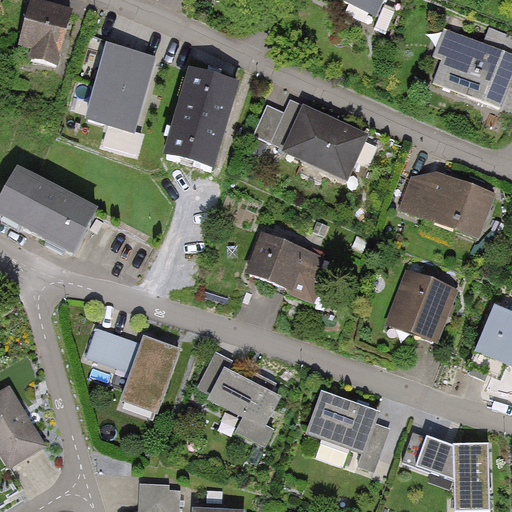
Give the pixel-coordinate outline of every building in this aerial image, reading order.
[(384,0),(342,0),(377,16),(384,0)] [(76,20),(35,10),(21,63),(62,73),(76,20)] [(440,96),(491,114),(509,62),(459,44),(440,96)] [(153,62),(110,50),(99,86),(143,98),(153,62)] [(237,86),(195,73),(170,156),(211,169),(237,86)] [(143,98),(99,86),(89,122),(133,134),(143,98)] [(375,144),(308,114),(286,162),(353,192),(375,144)] [(96,209),(16,172),(0,206),(0,222),(74,257),(96,209)] [(416,172),(399,216),(481,247),(498,203),(416,172)] [(314,261),(264,243),(248,285),(299,303),(314,261)] [(407,276),(387,329),(440,349),(460,297),(407,276)] [(511,324),(500,320),(482,366),(511,377),(511,324)] [(135,347),(100,337),(91,366),(126,377),(135,347)] [(184,358),(148,346),(126,411),(163,423),(184,358)] [(267,456),(292,404),(231,375),(214,410),(246,426),(238,442),(267,456)] [(47,453),(12,398),(0,405),(0,479),(2,482),(47,453)] [(363,474),(377,479),(393,434),(383,430),(386,420),(328,401),(313,445),(366,463),(363,474)] [(490,511),(489,447),(453,447),(415,435),(403,464),(455,484),(455,511),(490,511)] [(181,511),(183,494),(145,492),(143,511),(181,511)]
